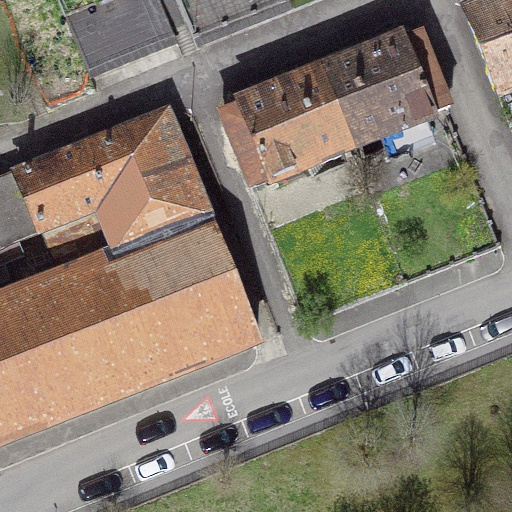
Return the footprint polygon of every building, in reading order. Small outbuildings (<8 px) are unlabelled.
[(158,0),(104,0),(64,16),(87,74),(174,39),(158,0)] [(291,0),(177,0),(193,41),(292,1),(291,0)] [(511,0),(499,0),(463,15),(511,131),(511,0)] [(403,40),(320,73),(351,151),(448,111),(419,35),(403,40)] [(237,106),(239,110),(222,117),(250,188),(267,182),(268,185),(351,151),(320,73),(237,106)] [(76,153),(99,211),(117,258),(118,261),(208,225),(166,117),(76,153)] [(0,250),(99,211),(76,153),(0,184),(0,250)] [(117,258),(0,303),(0,447),(255,345),(208,225),(118,261),(117,258)]
